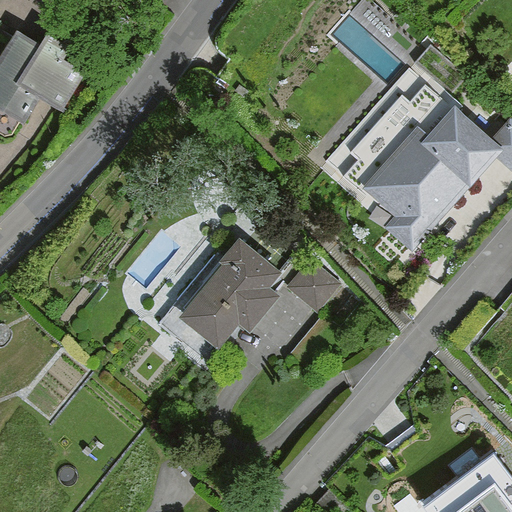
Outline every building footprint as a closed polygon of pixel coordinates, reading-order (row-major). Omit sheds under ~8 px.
[(39,92),(63,106),(83,73),(68,64),(65,50),(68,46),(49,35),(42,46),(20,33),(0,66),(0,103),(23,118),(39,92)] [(468,77),(432,45),(416,63),(452,95),(468,77)] [(496,151),(499,148),(493,144),(426,85),(411,102),(403,94),(352,152),(360,160),(345,177),(397,223),(393,227),(414,245),(496,151)] [(13,133),(23,118),(0,103),(0,131),(6,135),(13,133)] [(511,122),(493,144),(499,148),(496,151),(511,165),(511,122)] [(304,236),(283,215),(274,225),(296,245),(304,236)] [(230,262),(191,309),(223,335),(239,316),(250,324),(275,295),(264,286),(275,271),(241,242),(227,259),(230,262)] [(340,285),(312,261),(291,286),(318,310),(340,285)] [(511,511),(511,477),(495,454),(422,507),(425,511),(511,511)]
